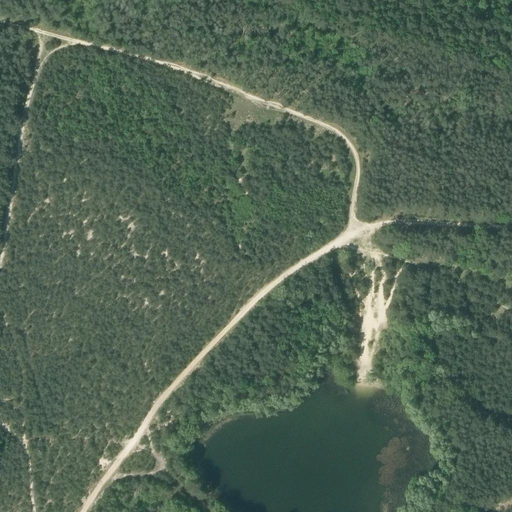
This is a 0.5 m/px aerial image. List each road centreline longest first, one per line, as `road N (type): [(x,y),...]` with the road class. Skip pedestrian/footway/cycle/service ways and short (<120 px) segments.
road 1 (track): [(356,228),(355,154),(323,124),(179,71),(0,20)]
road 2 (track): [(356,228),(261,300),(214,349),(90,511)]
road 3 (track): [(31,29),(35,68),(0,257)]
road 4 (track): [(511,230),(416,222),(356,228)]
